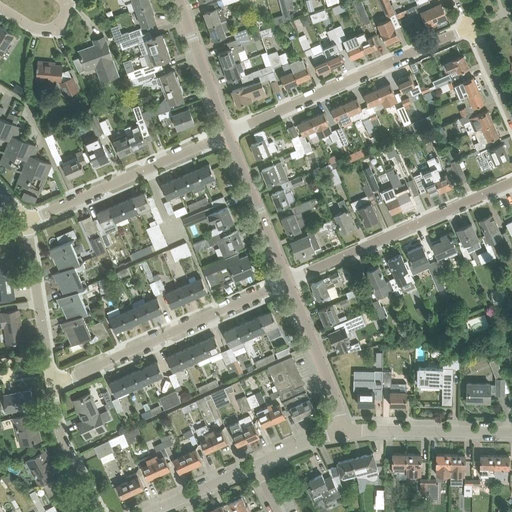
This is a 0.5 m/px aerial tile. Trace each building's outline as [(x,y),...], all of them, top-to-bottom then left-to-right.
[(127,4),(129,11),(136,9),(151,3),(149,0),(123,0),(124,1),(127,0),(132,0),(134,2),(127,4)] [(210,11),(204,13),(209,26),(226,20),(221,6),(236,0),(217,0),(220,7),(210,11)] [(272,18),(273,21),(274,24),(290,19),(285,0),(278,0),(282,15),(272,18)] [(311,0),(306,0),(309,11),(314,10),(311,0)] [(360,0),(352,0),(364,25),(371,22),(360,0)] [(390,16),(395,14),(388,0),(380,0),(388,17),(390,16)] [(395,14),(396,16),(407,12),(410,18),(416,15),(421,28),(447,17),(441,3),(432,7),(428,0),(427,0),(418,4),(395,14)] [(154,13),(154,12),(151,3),(136,9),(142,26),(156,21),(154,13)] [(343,3),(333,7),(336,13),(346,9),(343,3)] [(311,13),(314,23),(329,18),(326,8),(311,13)] [(382,34),(386,43),(399,38),(395,27),(392,20),(391,18),(378,24),(382,34)] [(214,40),(226,35),(224,31),(229,29),(226,20),(209,26),(214,40)] [(0,56),(14,35),(0,25),(0,56)] [(276,32),(274,25),(259,30),(262,37),(265,47),(268,46),(264,36),(276,32)] [(347,47),(351,59),(364,53),(357,36),(348,40),(341,25),(334,28),(343,49),(347,47)] [(128,32),(131,38),(143,34),(141,27),(128,32)] [(323,48),(324,50),(331,67),(344,61),(340,50),(343,49),(334,28),(330,29),(327,31),(329,35),(333,44),(323,48)] [(246,29),(234,33),(236,39),(248,35),(246,29)] [(364,32),(357,35),(357,36),(364,53),(378,47),(373,36),(367,38),(364,32)] [(298,35),(299,37),(307,56),(311,54),(314,61),(313,62),(314,64),(318,73),(331,67),(324,50),(317,53),(315,48),(312,50),(305,34),(303,35),(303,33),(298,35)] [(138,43),(142,55),(150,52),(167,46),(162,34),(146,40),(143,34),(131,38),(133,44),(138,43)] [(219,53),(224,67),(241,60),(241,61),(242,60),(238,52),(243,50),(241,44),(250,41),(248,35),(236,39),(227,42),(230,49),(219,53)] [(81,56),(73,59),(80,72),(96,66),(102,81),(117,75),(112,60),(113,59),(106,41),(104,36),(94,40),(95,45),(79,51),(81,56)] [(306,65),(302,58),(307,56),(299,37),(292,39),(299,59),(296,60),(297,63),(291,65),(298,82),(312,76),(307,65),(306,65)] [(148,66),(171,58),(167,46),(150,52),(152,56),(146,60),(148,66)] [(277,50),(267,54),(270,59),(272,64),(273,67),(282,63),(277,50)] [(423,93),(437,87),(461,77),(459,72),(469,68),(464,55),(445,63),(450,72),(433,80),(434,84),(422,90),(423,93)] [(243,82),(268,73),(274,71),(272,67),(273,67),(272,64),(270,59),(264,61),(266,67),(246,74),(241,61),(241,60),(224,67),(229,80),(241,76),(243,82)] [(281,76),(285,87),(298,82),(291,65),(290,61),(282,64),(286,74),(281,76)] [(415,61),(410,64),(414,73),(419,70),(415,61)] [(60,82),(65,95),(79,90),(73,76),(72,77),(68,69),(64,71),(64,64),(39,62),(38,78),(37,82),(57,83),(57,80),(60,80),(60,81),(60,82)] [(127,72),(130,80),(144,75),(142,67),(127,72)] [(152,78),(154,84),(159,82),(162,90),(179,84),(174,70),(152,78)] [(280,89),(277,80),(274,71),(268,73),(274,91),(280,89)] [(410,74),(397,80),(402,91),(410,88),(413,95),(422,91),(418,84),(415,85),(410,74)] [(133,87),(147,82),(144,75),(130,80),(133,87)] [(460,98),(463,97),(468,95),(479,89),(473,76),(454,85),(460,98)] [(237,105),(266,94),(261,80),(245,86),(232,90),(237,105)] [(397,100),(390,83),(377,89),(384,106),(397,100)] [(142,107),(140,107),(144,119),(151,116),(158,113),(170,109),(168,104),(184,98),(179,84),(162,90),(164,97),(159,105),(159,106),(144,112),(142,107)] [(381,123),(375,110),(384,106),(377,89),(364,94),(369,105),(365,107),(368,113),(374,126),(381,123)] [(462,116),(470,113),(476,111),(474,107),(485,103),(479,89),(468,95),(463,97),(467,106),(464,107),(465,108),(460,110),(462,116)] [(429,91),(423,94),(425,100),(432,97),(429,91)] [(409,96),(401,99),(403,105),(404,105),(404,106),(411,103),(409,96)] [(352,121),(361,117),(362,118),(367,129),(369,133),(375,130),(374,126),(368,113),(365,107),(362,108),(357,97),(344,103),(352,121)] [(336,120),(337,120),(339,119),(343,128),(353,123),(352,121),(344,103),(331,109),(336,120)] [(127,133),(134,149),(147,143),(142,131),(148,129),(144,119),(140,107),(139,105),(133,107),(138,120),(136,121),(137,123),(125,128),(127,133)] [(404,105),(403,105),(397,108),(404,125),(411,122),(404,106),(404,105)] [(0,135),(10,140),(16,125),(0,118),(0,115),(3,108),(0,106),(0,135)] [(93,106),(85,110),(88,115),(95,112),(93,106)] [(172,114),(170,109),(158,113),(160,119),(166,118),(168,123),(175,120),(178,128),(194,122),(189,108),(172,114)] [(469,133),(474,131),(494,122),(488,109),(477,114),(476,111),(470,113),(462,116),(466,124),(465,124),(469,133)] [(97,135),(104,132),(100,121),(95,112),(88,115),(97,135)] [(311,118),(319,134),(319,136),(329,132),(333,142),(340,139),(336,129),(332,131),(329,123),(324,112),(311,118)] [(144,119),(148,129),(152,140),(159,138),(151,116),(144,119)] [(319,134),(311,118),(298,123),(303,134),(299,136),(306,152),(312,149),(309,141),(307,142),(304,134),(308,132),(311,138),(319,134)] [(105,136),(111,133),(105,119),(100,121),(104,132),(105,136)] [(418,119),(412,121),(415,129),(421,127),(418,119)] [(488,140),(499,135),(494,122),(474,131),(479,141),(474,143),(477,150),(490,144),(488,140)] [(16,137),(21,127),(16,125),(10,140),(1,162),(10,166),(11,163),(12,163),(14,160),(13,160),(15,155),(27,159),(33,144),(16,137)] [(292,137),(298,135),(294,125),(288,128),(292,137)] [(341,127),(336,129),(340,139),(345,137),(341,127)] [(424,130),(418,133),(420,138),(427,135),(424,130)] [(56,140),(52,132),(44,135),(53,156),(59,153),(54,141),(56,140)] [(113,139),(120,155),(134,149),(127,133),(113,139)] [(416,133),(396,142),(400,150),(420,142),(416,133)] [(87,150),(82,152),(84,155),(85,158),(90,156),(92,160),(94,164),(100,161),(101,163),(109,159),(105,150),(100,137),(93,140),(85,144),(87,150)] [(267,138),(251,144),(257,158),(277,150),(273,141),(269,143),(267,138)] [(484,159),(480,160),(484,169),(490,167),(491,168),(497,165),(496,163),(508,157),(502,143),(490,149),(489,147),(480,151),(484,159)] [(53,174),(55,171),(51,164),(33,156),(38,146),(33,144),(27,159),(18,182),(27,185),(28,182),(30,182),(31,179),(30,179),(32,174),(44,179),(47,172),(53,174)] [(394,146),(386,150),(389,158),(395,155),(395,154),(397,153),(394,146)] [(363,147),(348,155),(350,161),(366,153),(363,147)] [(283,155),(285,160),(292,157),(290,152),(283,155)] [(63,162),(65,168),(69,177),(84,170),(82,165),(83,165),(82,164),(87,162),(85,158),(84,155),(78,158),(77,156),(63,162)] [(431,169),(433,175),(434,175),(441,191),(452,186),(447,174),(441,176),(439,172),(439,173),(431,155),(426,157),(429,164),(431,169)] [(451,161),(451,162),(453,165),(453,167),(455,170),(456,173),(460,183),(467,180),(463,171),(461,167),(466,166),(463,160),(459,162),(458,159),(457,159),(452,161),(451,161)] [(273,181),(275,186),(289,180),(281,161),(262,169),(268,183),(273,181)] [(215,177),(209,163),(197,169),(203,182),(215,177)] [(330,163),(313,170),(316,175),(327,171),(328,171),(333,169),(330,163)] [(449,167),(446,168),(448,173),(455,170),(453,167),(453,165),(449,167)] [(335,168),(333,169),(328,171),(334,184),(341,181),(335,168)] [(414,203),(411,197),(404,182),(401,183),(397,173),(395,174),(393,168),(386,171),(391,180),(393,185),(396,191),(395,192),(403,208),(414,203)] [(203,182),(197,169),(185,174),(191,188),(203,182)] [(433,175),(431,169),(423,172),(414,176),(421,193),(427,190),(430,196),(441,191),(434,175),(433,175)] [(191,188),(185,174),(173,179),(179,193),(191,188)] [(291,185),(293,185),(293,186),(305,182),(304,182),(310,179),(308,174),(302,176),(302,175),(289,180),(291,185)] [(419,193),(412,178),(407,181),(414,196),(419,193)] [(167,198),(177,194),(179,193),(173,179),(161,184),(167,198)] [(380,192),(375,181),(370,183),(375,194),(380,192)] [(378,218),(374,209),(371,202),(370,203),(368,197),(374,194),(369,183),(363,186),(367,195),(351,202),(355,210),(359,209),(362,216),(361,216),(362,218),(363,218),(365,224),(378,218)] [(285,192),(284,189),(272,194),(278,208),(295,201),(291,190),(285,192)] [(24,192),(21,199),(27,201),(35,202),(37,198),(24,192)] [(151,226),(159,223),(163,221),(152,195),(147,197),(145,192),(133,197),(139,211),(151,206),(156,219),(149,222),(151,226)] [(386,200),(392,213),(403,208),(395,192),(390,194),(392,197),(386,200)] [(214,206),(226,201),(224,196),(211,201),(214,206)] [(133,197),(121,202),(127,216),(139,211),(133,197)] [(206,197),(197,201),(199,206),(208,202),(206,197)] [(342,212),(335,215),(343,232),(354,227),(351,221),(353,220),(344,199),(338,202),(342,212)] [(164,202),(169,214),(175,212),(169,200),(164,202)] [(289,231),(291,235),(301,231),(299,227),(306,224),(301,211),(313,206),(310,200),(295,206),(297,212),(295,213),(294,213),(282,218),(288,232),(289,231)] [(188,205),(190,210),(199,206),(197,201),(188,205)] [(109,207),(114,217),(115,221),(127,216),(121,202),(109,207)] [(106,246),(112,244),(107,233),(119,228),(115,221),(114,217),(109,207),(97,213),(99,217),(95,219),(106,246)] [(211,221),(216,219),(219,226),(211,230),(210,231),(211,233),(211,235),(221,231),(230,228),(228,223),(233,221),(227,207),(208,215),(211,221)] [(207,216),(204,210),(183,219),(186,226),(195,222),(199,221),(198,220),(207,216)] [(486,245),(488,250),(492,259),(496,257),(492,248),(490,243),(502,237),(507,248),(508,252),(511,249),(511,245),(510,240),(506,231),(501,233),(492,214),(480,220),(486,234),(481,236),(486,245)] [(97,231),(91,215),(81,219),(88,235),(97,231)] [(319,231),(328,228),(325,222),(317,225),(319,231)] [(151,226),(146,228),(149,234),(161,228),(159,223),(151,226)] [(463,240),(458,242),(466,261),(472,258),(469,252),(482,246),(471,223),(458,229),(463,240)] [(151,239),(163,234),(161,228),(149,234),(151,239)] [(298,239),(292,242),(294,248),(293,248),(295,254),(296,253),(297,255),(299,254),(301,260),(312,256),(309,250),(319,246),(316,240),(314,233),(312,229),(307,232),(309,235),(298,239)] [(75,265),(82,262),(83,261),(81,255),(78,256),(71,240),(77,238),(74,230),(66,233),(69,241),(49,249),(52,255),(51,256),(51,257),(56,255),(62,270),(75,265)] [(221,231),(211,235),(206,237),(210,246),(218,242),(224,258),(229,256),(229,257),(238,253),(239,253),(237,247),(243,244),(237,230),(223,236),(221,231)] [(447,256),(454,254),(456,252),(456,249),(457,249),(449,233),(441,236),(443,240),(433,245),(438,257),(443,255),(445,256),(447,256)] [(153,244),(166,239),(163,234),(151,239),(153,244)] [(98,254),(106,251),(100,237),(91,241),(98,254)] [(166,239),(153,244),(155,250),(168,244),(166,239)] [(186,242),(181,244),(186,256),(192,254),(186,242)] [(181,244),(176,246),(181,259),(186,256),(181,244)] [(131,253),(133,259),(153,251),(150,245),(131,253)] [(413,264),(409,266),(410,268),(411,268),(414,274),(430,267),(426,259),(428,259),(422,245),(415,249),(415,248),(408,251),(410,257),(409,257),(411,260),(411,259),(413,264)] [(181,259),(176,246),(170,249),(171,252),(175,261),(181,259)] [(481,264),(492,259),(488,250),(477,255),(481,264)] [(254,271),(247,255),(240,258),(238,253),(229,257),(229,256),(224,258),(221,259),(230,281),(254,271)] [(396,277),(389,279),(394,289),(397,295),(403,292),(400,286),(412,281),(413,283),(417,282),(413,275),(414,274),(411,268),(410,268),(409,266),(407,260),(404,262),(401,254),(388,260),(396,277)] [(434,262),(438,271),(439,273),(446,270),(442,259),(434,262)] [(78,271),(85,268),(82,262),(75,265),(62,270),(53,274),(57,281),(60,280),(66,294),(78,289),(86,286),(87,285),(84,279),(82,280),(78,271)] [(13,276),(11,264),(0,265),(0,299),(14,298),(12,286),(10,286),(8,277),(13,276)] [(375,288),(378,296),(394,289),(389,279),(385,281),(379,266),(367,272),(374,289),(375,288)] [(129,273),(127,268),(118,271),(120,276),(121,277),(129,273)] [(108,282),(109,282),(116,279),(115,277),(120,276),(118,271),(106,277),(108,282)] [(438,271),(432,274),(438,289),(445,287),(443,282),(439,273),(438,271)] [(327,295),(329,300),(339,295),(334,283),(338,281),(337,278),(340,277),(338,272),(330,275),(331,276),(323,279),(323,278),(311,283),(314,290),(312,291),(315,299),(327,295)] [(112,291),(110,286),(108,282),(106,277),(99,279),(101,293),(112,291)] [(202,277),(190,282),(196,296),(208,291),(202,277)] [(166,290),(160,278),(150,283),(155,295),(166,290)] [(196,296),(190,282),(178,288),(184,301),(196,296)] [(80,294),(88,291),(86,286),(78,289),(66,294),(57,298),(60,306),(63,305),(70,319),(82,313),(91,309),(88,303),(85,304),(80,294)] [(348,298),(359,293),(357,287),(346,292),(348,298)] [(166,293),(172,307),(184,301),(178,288),(166,293)] [(145,302),(143,297),(131,303),(139,321),(151,316),(145,302)] [(157,297),(145,302),(151,316),(163,310),(157,297)] [(388,315),(383,305),(382,306),(379,299),(374,302),(378,311),(381,318),(388,315)] [(131,303),(120,308),(122,312),(121,313),(127,326),(139,321),(131,303)] [(333,304),(319,309),(325,324),(337,319),(339,323),(346,320),(347,320),(347,319),(345,315),(338,318),(336,312),(339,311),(335,303),(333,304)] [(424,305),(416,309),(419,316),(427,312),(424,305)] [(20,319),(18,310),(3,312),(3,313),(0,313),(0,326),(5,326),(7,343),(22,341),(19,319),(20,319)] [(278,324),(272,310),(260,316),(266,329),(278,324)] [(473,333),(489,327),(483,310),(466,316),(473,333)] [(103,320),(88,327),(82,313),(70,319),(61,323),(64,330),(67,329),(74,344),(89,337),(91,342),(109,334),(103,320)] [(109,318),(115,331),(127,326),(121,313),(109,318)] [(336,330),(329,333),(334,346),(336,351),(344,348),(346,347),(348,352),(362,349),(359,342),(350,345),(349,341),(349,340),(350,340),(346,331),(365,323),(361,314),(347,319),(347,320),(346,320),(339,323),(334,325),(336,330)] [(261,337),(259,332),(266,329),(260,316),(248,321),(254,335),(256,340),(261,337)] [(254,335),(248,321),(236,326),(242,340),(254,335)] [(224,332),(230,345),(242,340),(236,326),(224,332)] [(221,349),(215,336),(203,341),(209,355),(221,349)] [(203,341),(191,346),(197,360),(209,355),(203,341)] [(197,360),(191,346),(179,351),(185,365),(197,360)] [(232,361),(237,373),(242,371),(232,347),(227,349),(232,361)] [(288,347),(276,352),(278,358),(290,352),(288,347)] [(459,361),(459,349),(442,347),(443,361),(459,361)] [(227,349),(221,352),(226,363),(232,361),(227,349)] [(167,357),(173,370),(185,365),(179,351),(167,357)] [(272,353),(263,357),(266,362),(275,358),(272,353)] [(254,361),(257,366),(266,362),(263,357),(254,361)] [(283,361),(285,366),(295,362),(292,357),(283,361)] [(495,376),(503,374),(499,358),(491,360),(495,376)] [(164,375),(158,361),(146,366),(152,380),(164,375)] [(268,368),(278,390),(280,395),(286,409),(290,408),(295,419),(315,410),(303,384),(295,388),(292,383),(290,377),(287,372),(285,366),(283,361),(268,368)] [(287,372),(297,367),(295,362),(285,366),(287,372)] [(146,366),(134,371),(140,385),(152,380),(146,366)] [(287,372),(290,377),(300,373),(297,367),(287,372)] [(419,384),(442,385),(442,403),(447,404),(447,406),(453,406),(453,396),(453,368),(443,368),(443,367),(419,367),(419,374),(420,374),(419,384)] [(354,380),(354,391),(358,391),(358,404),(374,405),(374,391),(374,388),(382,388),(382,386),(383,370),(375,370),(374,381),(354,380)] [(383,370),(382,386),(391,386),(390,405),(406,405),(406,391),(398,391),(398,382),(391,382),(391,370),(383,370)] [(128,390),(140,385),(134,371),(122,377),(128,390)] [(169,375),(174,387),(180,385),(175,372),(169,375)] [(290,377),(292,383),(302,378),(300,373),(290,377)] [(110,382),(116,396),(128,390),(122,377),(110,382)] [(302,378),(292,383),(295,388),(303,384),(304,384),(302,378)] [(496,394),(504,394),(504,378),(496,378),(496,385),(490,384),(490,383),(467,383),(467,401),(490,401),(490,392),(496,392),(496,394)] [(218,384),(216,379),(207,382),(209,388),(218,384)] [(197,387),(200,392),(209,388),(207,382),(197,387)] [(231,401),(224,387),(210,393),(217,408),(231,401)] [(108,389),(102,392),(106,403),(105,404),(107,409),(115,406),(108,389)] [(4,394),(6,404),(7,413),(17,411),(16,409),(33,406),(31,390),(4,394)] [(176,390),(159,397),(164,409),(181,401),(176,390)] [(269,394),(272,399),(280,395),(278,390),(269,394)] [(90,393),(75,399),(84,420),(99,413),(94,402),(90,393)] [(221,417),(210,393),(195,400),(200,410),(208,406),(215,419),(221,417)] [(259,404),(254,393),(245,397),(250,408),(259,404)] [(244,398),(243,395),(237,398),(243,411),(250,408),(245,397),(244,398)] [(112,400),(117,411),(123,409),(118,397),(112,400)] [(141,413),(143,418),(152,414),(150,409),(151,408),(148,402),(142,404),(145,411),(141,413)] [(274,406),(272,403),(267,405),(274,421),(285,416),(280,404),(274,406)] [(188,404),(181,407),(184,412),(190,409),(188,404)] [(159,405),(151,408),(150,409),(152,414),(161,410),(159,405)] [(258,414),(264,426),(274,421),(267,405),(262,408),(264,411),(258,414)] [(81,421),(78,422),(85,437),(94,433),(106,428),(103,421),(111,418),(107,409),(99,413),(84,420),(81,421)] [(29,421),(27,414),(10,418),(12,425),(15,425),(21,444),(41,439),(35,419),(29,421)] [(243,428),(239,420),(229,424),(233,432),(232,433),(237,445),(248,440),(243,428)] [(243,428),(248,440),(259,435),(254,423),(243,428)] [(206,424),(196,429),(200,440),(202,443),(206,452),(217,447),(210,432),(206,424)] [(123,433),(126,439),(127,439),(140,433),(137,426),(126,431),(126,432),(123,433)] [(191,429),(183,433),(185,437),(189,436),(192,443),(197,442),(193,434),(191,429)] [(210,431),(210,432),(217,447),(227,442),(223,433),(222,430),(216,433),(215,429),(213,430),(210,431)] [(122,447),(129,445),(127,439),(126,439),(123,433),(120,435),(109,439),(111,445),(120,442),(122,447)] [(161,437),(163,441),(162,442),(171,461),(174,459),(180,471),(191,466),(185,454),(175,459),(169,445),(173,443),(169,434),(161,437)] [(156,451),(160,449),(164,456),(159,459),(157,456),(152,458),(159,473),(170,468),(167,462),(171,461),(162,442),(161,442),(158,436),(152,439),(155,444),(153,445),(156,451)] [(98,445),(94,446),(99,457),(114,451),(109,440),(98,445)] [(201,461),(196,449),(185,454),(191,466),(201,461)] [(27,460),(40,485),(53,478),(49,472),(54,469),(45,451),(27,460)] [(373,453),(352,458),(355,471),(356,472),(356,473),(356,475),(357,474),(358,478),(363,478),(365,478),(368,479),(373,481),(375,481),(377,480),(378,478),(379,476),(378,474),(378,471),(376,463),(373,453)] [(393,473),(406,473),(407,453),(393,453),(393,466),(393,473)] [(407,453),(406,473),(406,475),(421,475),(421,453),(407,453)] [(151,458),(149,454),(140,459),(148,478),(159,473),(152,458),(151,458)] [(437,454),(437,475),(450,476),(451,454),(437,454)] [(451,485),(462,485),(462,476),(465,476),(465,467),(465,454),(451,454),(450,476),(451,476),(451,485)] [(481,455),(481,475),(494,475),(494,470),(494,455),(481,455)] [(503,481),(504,474),(508,473),(508,468),(509,468),(509,455),(494,455),(494,470),(494,475),(494,480),(503,481)] [(352,458),(338,462),(342,479),(356,475),(356,473),(356,472),(355,471),(352,458)] [(125,476),(127,480),(133,493),(144,488),(136,471),(125,476)] [(5,483),(11,480),(9,474),(2,477),(5,483)] [(312,487),(308,489),(314,501),(323,496),(327,494),(330,499),(339,495),(340,494),(337,488),(334,482),(332,477),(331,475),(324,478),(322,474),(309,480),(312,487)] [(44,486),(49,495),(62,488),(57,478),(44,486)] [(428,478),(420,478),(420,484),(421,484),(420,493),(427,493),(428,493),(428,478)] [(438,499),(438,483),(435,483),(436,478),(428,478),(428,493),(427,493),(427,498),(438,499)] [(133,493),(127,480),(117,485),(122,497),(133,493)] [(384,480),(384,483),(384,496),(384,498),(392,498),(393,480),(384,480)] [(342,485),(337,488),(340,494),(345,492),(342,485)] [(384,496),(384,489),(376,489),(376,494),(375,494),(375,507),(383,507),(384,496)] [(30,493),(41,511),(46,509),(35,490),(30,493)] [(232,500),(229,502),(233,511),(248,511),(247,509),(244,501),(246,501),(243,494),(232,499),(232,500)] [(65,511),(59,511),(58,509),(57,509),(58,511),(78,511),(80,511),(73,498),(66,502),(70,509),(65,511)]
